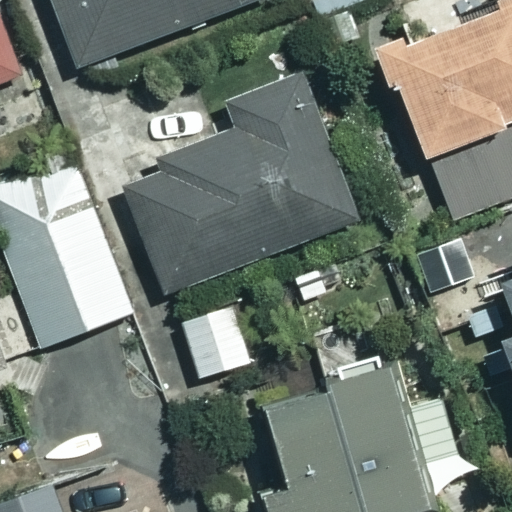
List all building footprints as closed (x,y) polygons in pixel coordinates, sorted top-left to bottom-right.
[(229,0),(53,0),(76,58),(229,0)] [(511,0),(476,0),(398,30),(395,23),(368,33),(383,72),(395,68),(451,212),(511,188),(511,0)] [(0,76),(21,68),(0,15),(0,76)] [(358,210),(299,58),(220,89),(231,116),(152,147),(157,160),(118,175),(162,286),(358,210)] [(132,304),(76,157),(0,172),(0,246),(36,341),(132,304)] [(511,231),(511,232),(511,258),(496,265),(511,305),(511,317),(497,323),(511,362),(511,231)] [(454,238),(414,254),(443,331),(484,316),(454,238)] [(258,361),(241,305),(190,321),(207,376),(258,361)] [(385,352),(323,370),(363,508),(425,490),(385,352)] [(349,511),(363,508),(323,370),(262,388),(285,470),(259,477),(268,511),(349,511)] [(63,511),(51,477),(0,496),(0,511),(63,511)]
